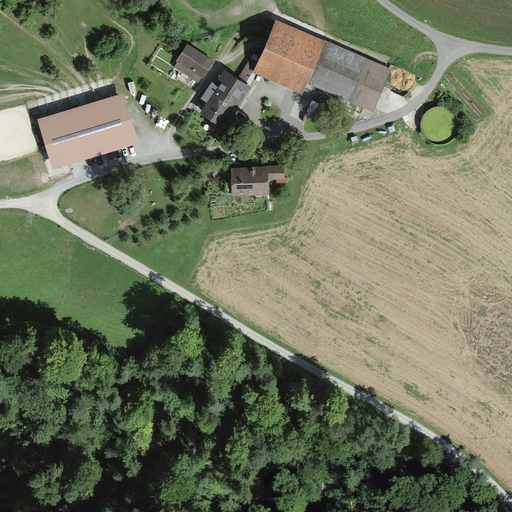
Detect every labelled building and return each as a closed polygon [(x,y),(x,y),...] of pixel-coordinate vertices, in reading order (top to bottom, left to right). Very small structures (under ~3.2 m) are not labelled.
[(258,60),(253,69),(299,89),(303,80),(371,109),(390,66),(276,17),(258,60)] [(174,66),(197,82),(214,58),(188,40),(176,57),(179,59),(174,66)] [(252,84),(246,79),(253,69),(258,60),(251,56),(240,74),(224,64),(214,79),(212,77),(199,95),(205,99),(198,108),(222,124),(228,115),(236,104),(238,105),(252,84)] [(125,87),(37,114),(53,165),(141,139),(125,87)] [(285,163),(231,165),(232,195),(270,193),(269,179),(285,178),(285,163)]
